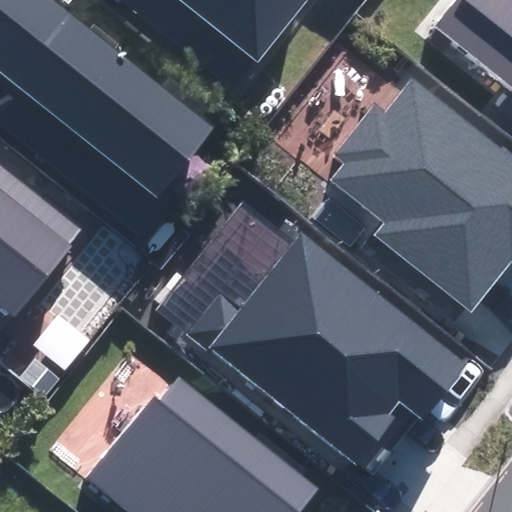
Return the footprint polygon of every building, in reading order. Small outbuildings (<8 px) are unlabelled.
[(214,125),(55,0),(0,0),(0,72),(157,197),(214,125)] [(306,0),(182,0),(258,61),(306,0)] [(511,0),(457,0),(438,25),(511,84),(511,0)] [(344,163),(332,178),(387,222),(378,233),(472,307),(511,257),(511,159),(411,79),(384,113),(376,107),(337,156),(344,163)] [(0,301),(14,313),(80,231),(0,167),(0,301)] [(219,293),(189,330),(356,463),(406,402),(424,416),(467,362),(305,234),(242,311),(219,293)] [(170,372),(86,476),(131,511),(300,511),(318,490),(170,372)]
